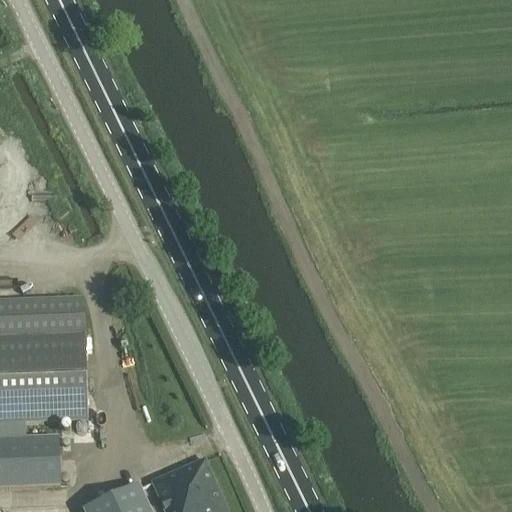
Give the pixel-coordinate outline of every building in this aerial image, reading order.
[(83,307),(0,309),(0,425),(87,422),(83,307)] [(90,463),(124,453),(117,429),(83,439),(90,463)] [(0,492),(61,490),(59,439),(0,441),(0,492)] [(152,486),(163,510),(163,511),(226,511),(205,462),(152,486)] [(149,511),(139,487),(83,511),(149,511)]
